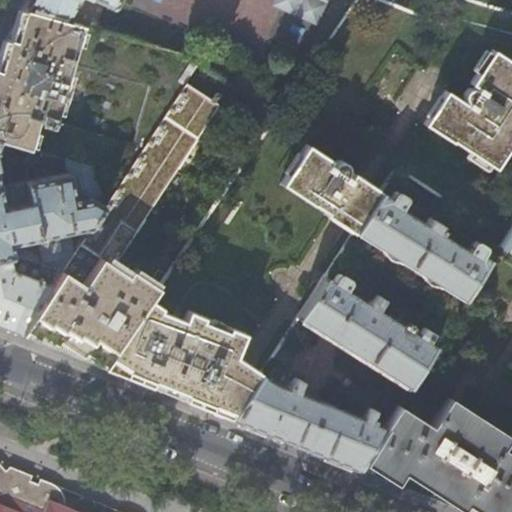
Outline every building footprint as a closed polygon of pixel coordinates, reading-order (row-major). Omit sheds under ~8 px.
[(25,0),(22,7),(80,23),(82,16),(71,13),(78,0),(96,0),(111,6),(113,0),(25,0)] [(273,0),(271,4),(318,25),(328,0),(273,0)] [(378,0),(404,10),(407,0),(378,0)] [(0,49),(0,140),(30,150),(65,160),(103,172),(121,177),(186,81),(200,58),(80,23),(22,7),(6,38),(0,49)] [(472,86),(471,88),(466,88),(465,88),(463,89),(461,91),(460,93),(459,95),(459,96),(460,100),(462,102),(460,104),(442,92),(421,124),(449,142),(450,141),(491,168),(511,136),(511,63),(489,49),(467,82),(472,86)] [(186,81),(110,195),(88,228),(72,253),(61,269),(19,332),(58,348),(102,366),(144,304),(152,292),(128,276),(125,281),(107,269),(217,102),(186,81)] [(0,257),(13,255),(61,269),(72,253),(68,232),(88,228),(110,195),(99,197),(94,175),(101,178),(103,172),(65,160),(68,174),(52,177),(50,169),(35,171),(37,180),(29,181),(26,164),(30,150),(0,140),(0,257)] [(352,231),(379,191),(350,172),(349,174),(345,170),(346,168),(346,167),(346,166),(346,164),(345,163),(345,162),(344,161),(342,160),(341,159),(340,159),(339,159),(337,159),(336,159),(335,159),(334,160),(333,161),(332,162),(304,144),(279,183),(310,202),(310,201),(325,211),(324,213),(352,231)] [(403,198),(402,195),(395,190),(391,191),(388,197),(385,200),(397,208),(403,198)] [(465,250),(441,235),(424,224),(397,208),(385,200),(388,197),(379,191),(352,231),(463,298),(487,258),(477,254),(476,253),(475,256),(465,250)] [(445,227),(429,216),(424,224),(441,235),(445,227)] [(511,219),(495,246),(511,256),(511,219)] [(476,253),(477,254),(481,247),(480,244),(473,240),(471,241),(465,250),(475,256),(476,253)] [(0,324),(19,332),(61,269),(13,255),(0,257),(0,324)] [(335,271),(329,279),(349,292),(354,284),(353,281),(338,271),(335,271)] [(365,302),(349,292),(329,279),(323,275),(296,317),(407,386),(439,335),(420,324),(415,332),(404,325),(406,322),(402,320),(400,324),(376,309),(383,298),(372,291),(365,302)] [(144,304),(102,366),(162,390),(230,417),(258,374),(233,357),(241,334),(184,314),(181,324),(155,315),(157,311),(144,304)] [(259,373),(258,374),(230,417),(297,444),(356,468),(363,457),(383,426),(373,422),(378,409),(365,404),(360,417),(294,391),(299,378),(294,376),(293,379),(286,377),(283,386),(273,383),(259,373)] [(397,403),(383,426),(363,457),(395,479),(402,469),(462,505),(466,499),(488,511),(505,511),(511,502),(511,454),(499,446),(503,439),(442,400),(428,423),(397,403)] [(0,511),(78,511),(63,505),(62,497),(61,494),(59,491),(53,485),(48,482),(9,466),(2,470),(0,467),(0,511)]
